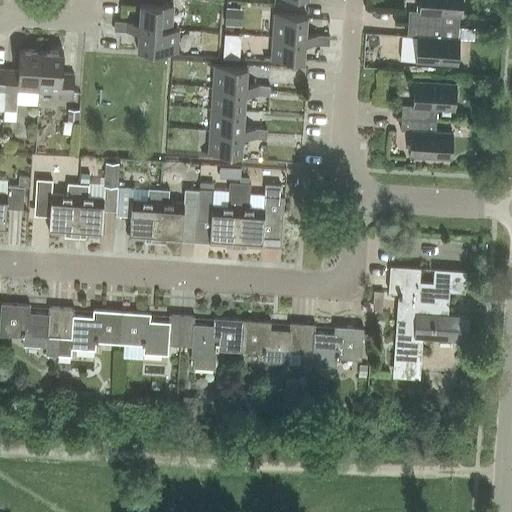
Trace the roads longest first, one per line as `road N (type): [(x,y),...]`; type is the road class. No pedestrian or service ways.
road 1 (unclassified): [(0,263),(328,286),(348,281),(359,200)]
road 2 (residential): [(359,200),(348,145),(356,0)]
road 3 (unclassified): [(511,211),(359,200)]
